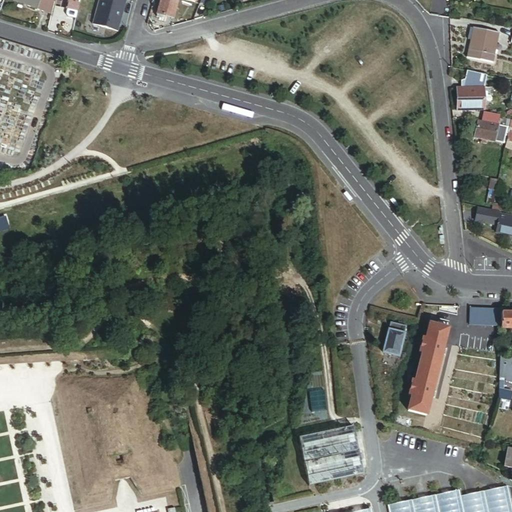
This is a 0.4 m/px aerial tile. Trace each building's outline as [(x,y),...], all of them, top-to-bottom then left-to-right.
[(20,0),(29,3),(28,7),(52,15),(55,5),(55,0),(20,0)] [(81,0),(55,0),(55,5),(79,11),(81,0)] [(178,2),(170,0),(162,0),(158,14),(163,16),(173,19),(178,2)] [(475,40),(477,29),(468,28),(466,38),(471,39),(475,40)] [(497,34),(477,29),(475,40),(471,39),(468,51),(493,56),(497,34)] [(486,76),(467,72),(467,80),(463,82),(464,90),(483,89),(486,76)] [(464,90),(457,90),(457,111),(484,110),(483,89),(464,90)] [(494,125),(495,119),(485,117),(484,123),(494,125)] [(510,129),(511,122),(495,119),(494,125),(507,128),(510,129)] [(484,123),(479,122),(477,129),(475,139),(482,140),(488,141),(504,145),(507,128),(494,125),(484,123)] [(477,129),(470,128),(468,138),(475,140),(475,139),(477,129)] [(492,179),(490,190),(497,191),(499,180),(492,179)] [(497,191),(490,190),(487,204),(494,205),(497,191)] [(511,215),(501,213),(499,225),(511,228),(511,215)] [(469,308),(469,325),(501,326),(501,314),(502,309),(469,308)] [(511,314),(501,314),(501,326),(501,330),(511,330),(511,314)] [(383,353),(399,356),(406,326),(390,322),(383,353)] [(447,328),(429,324),(426,338),(423,338),(419,353),(422,353),(416,381),(412,380),(409,394),(412,395),(408,411),(427,415),(447,328)] [(511,361),(499,359),(499,378),(506,379),(508,368),(511,369),(511,361)] [(136,374),(76,387),(100,503),(112,500),(116,481),(125,480),(132,479),(142,494),(160,490),(136,374)] [(353,428),(298,439),(308,487),(362,476),(353,428)] [(484,492),(460,497),(463,511),(511,511),(511,510),(507,487),(484,492)] [(411,501),(388,506),(388,511),(463,511),(459,491),(435,496),(411,501)]
